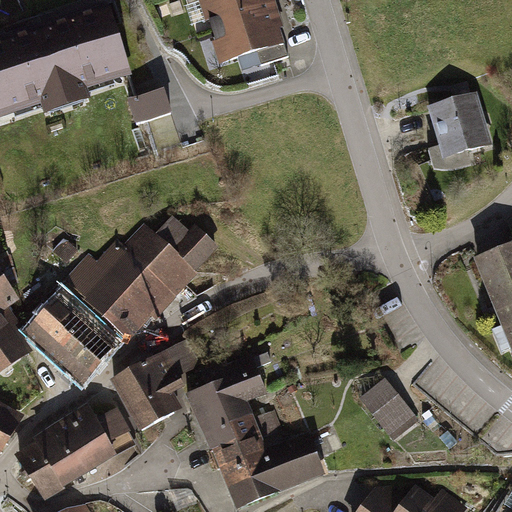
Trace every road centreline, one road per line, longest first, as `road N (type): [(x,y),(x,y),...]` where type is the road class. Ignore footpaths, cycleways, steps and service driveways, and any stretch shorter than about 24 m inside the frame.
road 1 (residential): [(394,254),(300,257),(200,299),(35,425),(0,471)]
road 2 (residential): [(394,254),(459,358),(511,403)]
road 3 (residential): [(340,72),(394,254)]
road 4 (residential): [(340,72),(208,106)]
road 5 (residential): [(511,201),(442,245),(394,254)]
